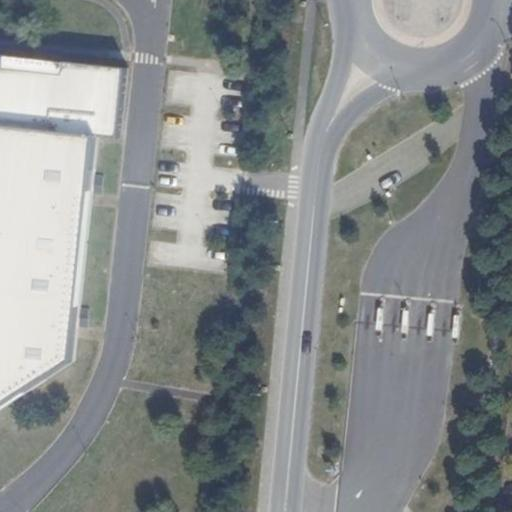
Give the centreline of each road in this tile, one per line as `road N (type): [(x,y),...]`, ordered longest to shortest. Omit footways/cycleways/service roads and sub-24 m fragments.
road 1 (unclassified): [(284,511),(319,161),(345,103),(390,52)]
road 2 (unclassified): [(390,52),(430,62),(450,57),(481,30),(489,0)]
